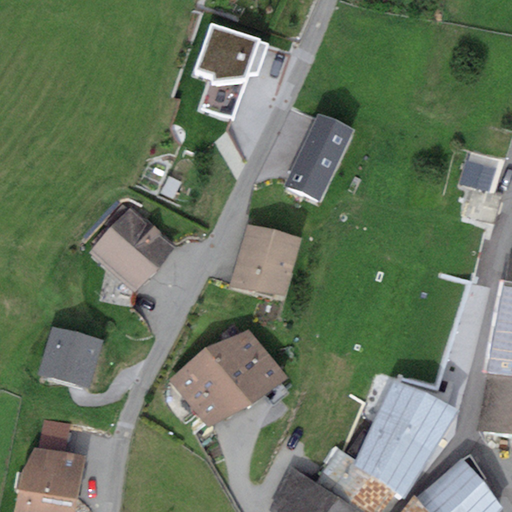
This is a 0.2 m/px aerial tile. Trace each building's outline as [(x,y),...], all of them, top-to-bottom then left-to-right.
[(268,47),(212,26),(195,73),(211,79),(201,108),(234,119),(249,77),(258,76),(268,47)] [(180,99),(171,96),(162,121),(172,125),(180,99)] [(351,135),(320,121),(288,188),(304,195),(311,179),(326,186),(351,135)] [(511,142),(511,131),(482,122),(473,150),(474,151),(506,160),(511,142)] [(492,194),(506,160),(474,151),(470,159),(480,161),(477,170),(468,167),(461,184),(471,187),(492,194)] [(480,161),(470,159),(468,167),(477,170),(480,161)] [(492,194),(471,187),(463,214),(494,223),(502,197),(492,194)] [(149,227),(132,212),(131,213),(123,206),(107,223),(115,231),(95,253),(107,264),(112,263),(123,273),(122,278),(135,289),(156,271),(172,248),(156,235),(153,236),(147,232),(149,227)] [(296,245),(251,232),(235,285),(257,291),(258,287),(282,294),(296,245)] [(511,290),(508,289),(493,375),(511,379),(511,290)] [(96,346),(57,334),(46,371),(86,383),(96,346)] [(283,379),(249,336),(216,362),(210,354),(175,382),(194,405),(193,411),(197,415),(201,415),(210,425),(242,399),(248,407),(283,379)] [(471,354),(430,336),(417,380),(458,397),(471,354)] [(511,379),(493,375),(483,430),(511,436),(511,379)] [(453,417),(394,388),(379,419),(386,422),(377,438),(372,434),(362,449),(367,452),(357,466),(392,492),(401,500),(433,450),(453,417)] [(45,419),(38,453),(58,457),(65,423),(45,419)] [(58,457),(38,453),(27,474),(22,504),(39,507),(38,511),(71,511),(81,462),(58,457)] [(378,511),(392,492),(357,466),(353,462),(349,467),(337,459),(323,477),(336,485),(328,497),(349,511),(378,511)] [(496,511),(479,490),(462,467),(431,492),(415,503),(422,511),(496,511)] [(349,511),(328,497),(292,472),(274,511),(275,511),(349,511)] [(422,511),(415,503),(408,511),(422,511)]
